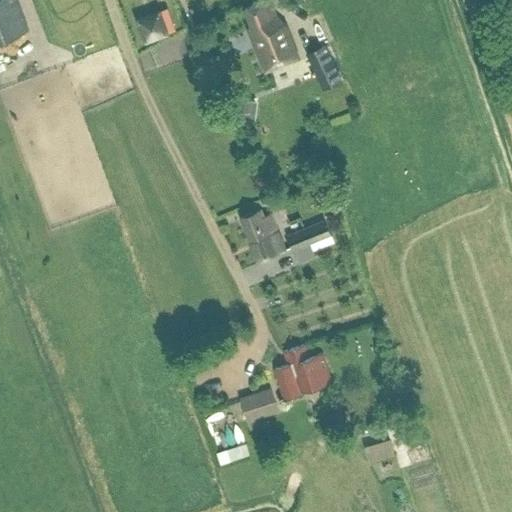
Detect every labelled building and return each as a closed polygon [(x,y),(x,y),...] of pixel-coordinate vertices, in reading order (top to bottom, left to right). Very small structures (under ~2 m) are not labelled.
[(17,0),(0,0),(0,40),(28,29),(17,0)] [(280,26),(270,0),(264,0),(244,8),(251,26),(245,28),(263,73),(301,59),(287,23),(280,26)] [(314,40),(325,37),(320,22),(310,25),(314,40)] [(325,43),(305,52),(322,89),(342,80),(325,43)] [(284,249),(271,212),(264,215),(261,208),(240,217),(257,260),(284,249)] [(324,219),(287,235),(298,262),(315,256),(313,252),(334,243),(331,234),(324,219)] [(283,350),(288,363),(274,367),(284,399),(304,393),(303,391),(332,381),(322,351),(309,357),(305,343),(283,350)] [(271,386),(239,396),(250,429),(266,424),(263,415),(279,410),(271,386)] [(206,432),(211,449),(232,443),(227,426),(206,432)] [(361,459),(386,454),(383,439),(357,444),(361,459)]
